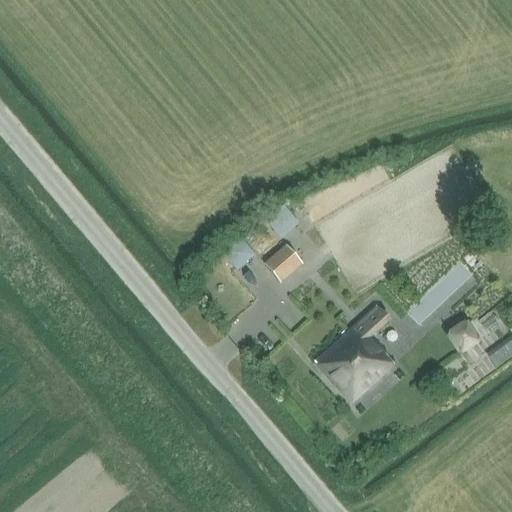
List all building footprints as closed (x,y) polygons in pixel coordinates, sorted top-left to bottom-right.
[(297,226),(283,209),(266,224),(280,241),(297,226)] [(236,272),(253,257),(239,240),(222,255),(236,272)] [(279,287),(301,268),(284,248),(261,268),(279,287)] [(443,274),(402,312),(414,325),(455,287),(443,274)] [(374,304),(311,361),(352,405),(393,368),(383,357),(386,355),(371,339),(390,322),(374,304)] [(478,342),(465,323),(447,335),(459,354),(478,342)]
